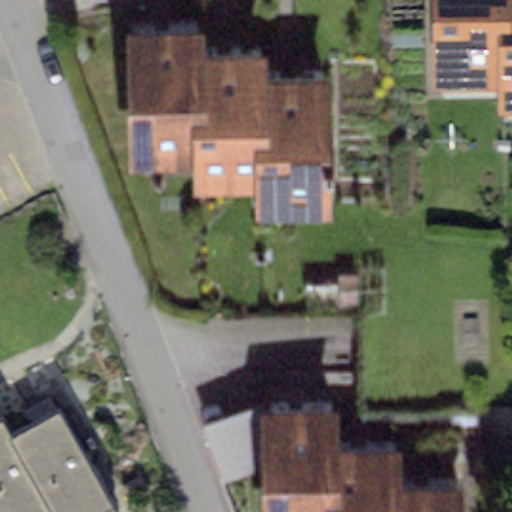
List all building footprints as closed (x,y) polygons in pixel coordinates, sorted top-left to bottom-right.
[(433,0),(434,89),(508,89),(506,0),(433,0)] [(201,20),(127,21),(128,156),(202,155),(201,44),(201,20)] [(266,44),(201,44),(202,155),(202,182),(267,181),(267,70),(266,44)] [(330,70),(267,70),(267,181),(267,208),(331,208),(330,70)] [(337,401),(264,402),(264,511),(337,511),(337,437),(337,401)] [(105,511),(111,509),(59,415),(13,441),(53,511),(105,511)] [(53,511),(13,441),(3,423),(0,425),(0,511),(53,511)] [(401,436),(337,437),(337,511),(402,511),(402,475),(401,436)] [(465,511),(465,474),(402,475),(402,511),(465,511)]
